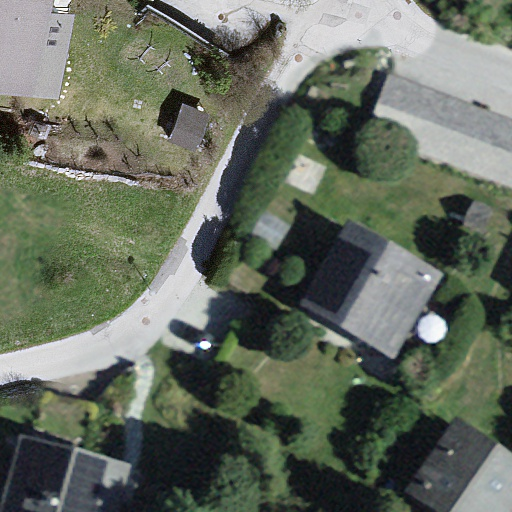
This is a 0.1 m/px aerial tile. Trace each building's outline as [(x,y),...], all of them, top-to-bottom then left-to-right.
[(42,0),(0,0),(0,86),(50,96),(67,10),(41,5),(42,0)] [(482,119),(385,83),(363,140),(461,176),(482,119)] [(349,235),(297,317),(380,370),(432,288),(349,235)] [(402,508),(407,511),(511,511),(511,478),(452,437),(402,508)] [(113,511),(122,481),(13,450),(0,496),(0,511),(113,511)]
